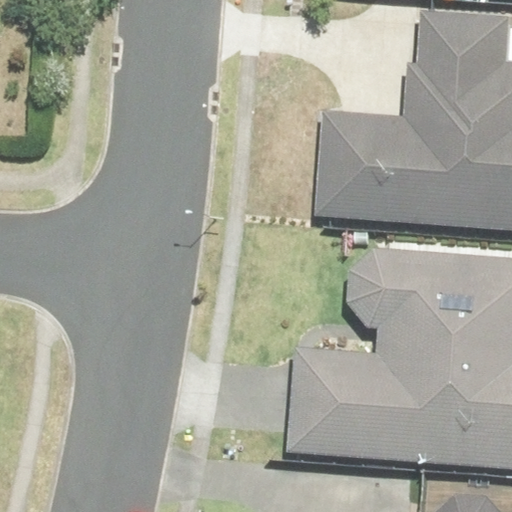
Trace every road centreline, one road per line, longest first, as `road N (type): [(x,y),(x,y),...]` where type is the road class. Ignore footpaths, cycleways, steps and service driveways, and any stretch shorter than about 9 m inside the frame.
road 1 (residential): [(174,0),(146,274)]
road 2 (residential): [(146,274),(97,511)]
road 3 (residential): [(0,263),(146,274)]
